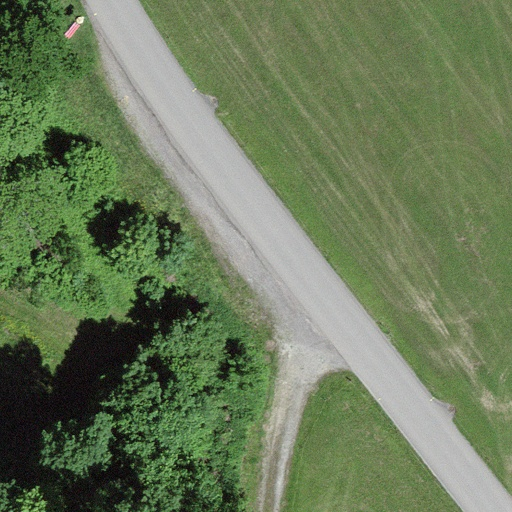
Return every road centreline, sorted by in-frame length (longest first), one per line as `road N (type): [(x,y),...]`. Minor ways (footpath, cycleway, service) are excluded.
road 1 (tertiary): [(494,511),(329,312),(144,53),(115,0)]
road 2 (track): [(329,312),(274,511)]
